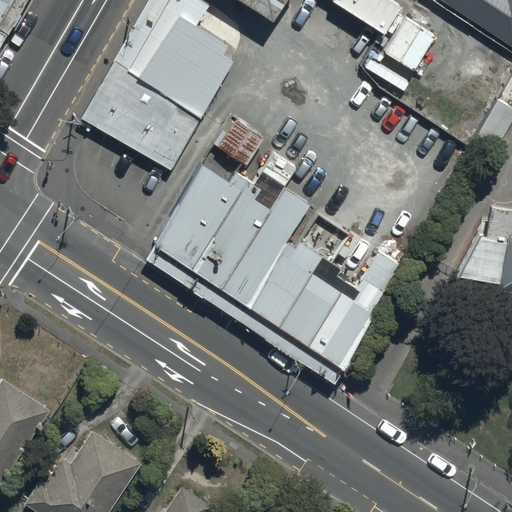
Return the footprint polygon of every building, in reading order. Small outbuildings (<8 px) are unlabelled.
[(164,0),(126,64),(199,113),(232,59),(221,50),(227,42),(194,20),(206,0),(164,0)] [(277,0),(251,0),(269,12),(277,0)] [(391,0),(340,0),(384,29),(400,5),(391,0)] [(405,15),(383,49),(412,67),(433,33),(405,15)] [(511,50),(511,28),(509,26),(499,44),(511,50)] [(199,113),(126,64),(91,120),(169,164),(199,113)] [(511,67),(472,140),(491,151),(511,113),(511,67)] [(235,115),(216,142),(246,163),(265,135),(235,115)] [(204,165),(155,239),(338,358),(384,288),(363,275),(356,284),(338,272),(343,265),(300,237),(294,246),(282,239),(307,201),(283,186),(269,207),(204,165)] [(511,204),(491,201),(479,270),(497,273),(506,227),(511,228),(511,204)] [(511,228),(506,227),(497,273),(496,282),(511,284),(511,228)] [(0,475),(48,404),(1,372),(0,374),(0,475)] [(40,473),(23,498),(42,511),(104,511),(140,461),(90,426),(68,459),(59,452),(43,475),(40,473)] [(155,501),(147,511),(211,511),(207,509),(211,502),(180,481),(163,507),(155,501)]
